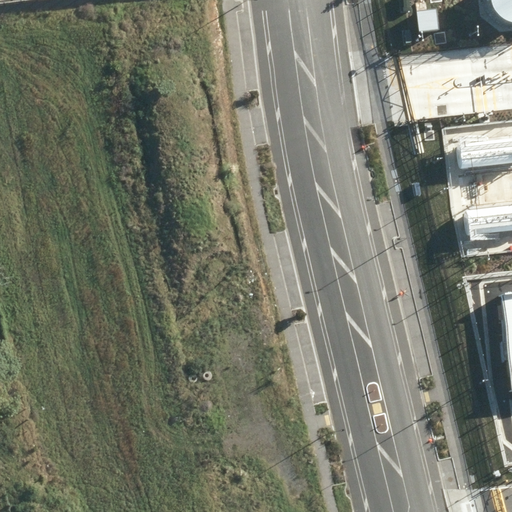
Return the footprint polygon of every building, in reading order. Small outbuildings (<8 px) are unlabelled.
[(487,20),(493,23),(500,25),(507,24),(511,21),(511,0),(480,0),(480,1),(480,8),(483,14),(487,20)] [(511,133),(452,140),(455,169),(511,162),(511,133)] [(511,203),(453,210),(456,239),(511,232),(511,203)] [(511,293),(502,295),(511,391),(511,293)] [(55,511),(22,392),(0,399),(0,477),(9,511),(55,511)]
